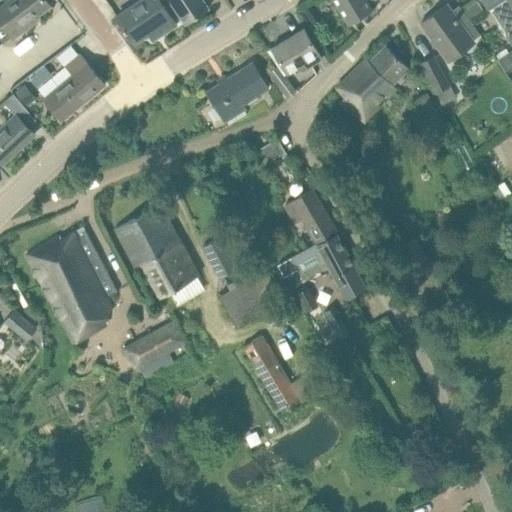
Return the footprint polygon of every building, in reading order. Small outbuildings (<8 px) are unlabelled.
[(30,20),(50,5),(46,0),(9,0),(0,7),(0,42),(0,43),(11,35),(13,38),(32,24),(30,20)] [(159,0),(140,0),(133,5),(117,16),(124,28),(123,28),(125,32),(127,31),(134,43),(158,27),(163,33),(176,24),(159,0)] [(169,0),(185,23),(209,7),(203,0),(169,0)] [(335,0),(350,23),(372,9),(368,2),(371,0),(335,0)] [(482,0),(489,9),(511,43),(511,5),(508,0),(482,0)] [(474,41),(447,3),(421,22),(448,60),(474,41)] [(307,67),(322,57),(304,28),(272,47),(288,72),(304,62),(307,67)] [(341,102),(364,120),(379,105),(376,102),(385,92),(389,95),(396,88),(393,85),(410,68),(386,44),(368,61),(365,59),(337,86),(346,96),(341,102)] [(74,74),(44,98),(49,104),(62,119),(105,84),(87,63),(86,63),(72,45),(58,56),(74,74)] [(449,85),(434,56),(421,62),(437,92),(449,85)] [(252,62),(206,91),(225,121),(245,108),(243,104),(268,87),(252,62)] [(278,66),(269,73),(286,96),(295,89),(278,66)] [(16,93),(27,105),(35,98),(25,86),(16,93)] [(426,93),(413,100),(431,132),(444,124),(426,93)] [(0,161),(2,163),(34,133),(28,126),(36,119),(13,94),(3,102),(15,115),(0,128),(0,161)] [(278,138),(259,149),(267,162),(286,151),(278,138)] [(454,150),(465,171),(476,165),(464,144),(454,150)] [(506,195),(500,185),(493,190),(499,200),(506,195)] [(312,188),(295,198),(285,204),(295,222),(302,217),(316,242),(336,229),(312,188)] [(166,201),(115,227),(124,245),(135,265),(141,262),(160,296),(184,283),(198,275),(199,274),(182,244),(168,219),(174,216),(166,201)] [(27,254),(38,272),(74,341),(105,322),(101,313),(111,305),(107,296),(117,291),(94,244),(84,226),(62,238),(60,235),(27,254)] [(203,245),(212,263),(220,277),(247,263),(234,238),(230,239),(227,233),(203,245)] [(303,278),(318,270),(328,264),(346,298),(349,297),(367,287),(337,233),(319,243),(291,256),(303,278)] [(433,265),(417,238),(394,251),(410,278),(433,265)] [(226,290),(219,294),(236,326),(265,311),(249,278),(238,284),(236,279),(227,283),(230,288),(226,290)] [(350,334),(334,305),(325,310),(340,339),(350,334)] [(36,327),(15,309),(5,321),(26,339),(36,327)] [(186,342),(174,321),(123,347),(135,369),(186,342)] [(261,334),(243,344),(285,412),(302,401),(290,382),(265,340),(261,334)] [(426,468),(432,479),(444,471),(438,461),(426,468)]
